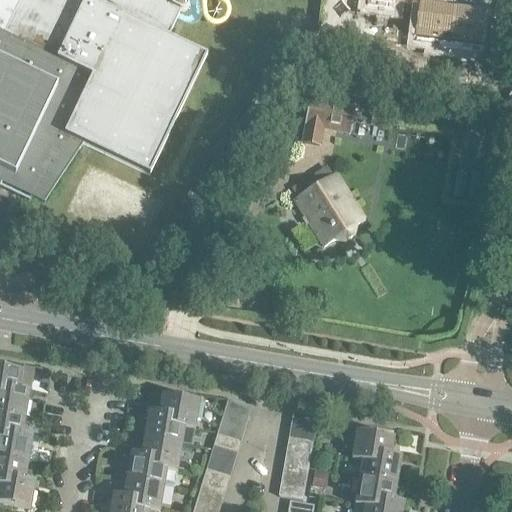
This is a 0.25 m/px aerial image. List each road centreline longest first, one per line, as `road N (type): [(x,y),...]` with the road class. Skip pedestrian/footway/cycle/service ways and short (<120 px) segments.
road 1 (secondary): [(378,384),(0,318)]
road 2 (residential): [(69,511),(89,389)]
